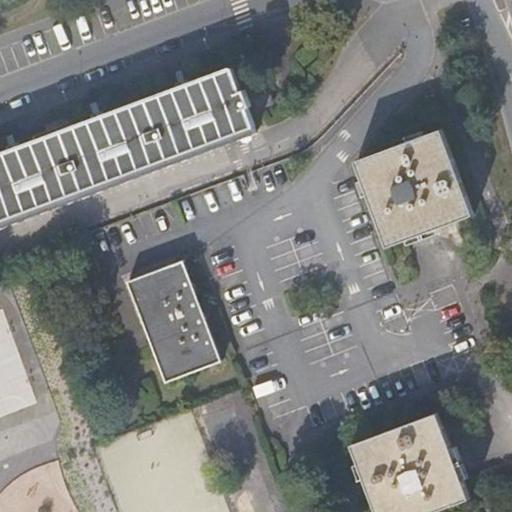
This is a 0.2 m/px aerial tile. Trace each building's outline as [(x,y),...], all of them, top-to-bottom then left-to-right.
[(243,112),(246,111),(241,98),(238,99),(227,73),(0,158),(0,232),(253,138),(243,112)] [(255,104),(272,97),(264,77),(247,83),(255,104)] [(389,251),(482,218),(446,122),(353,155),(389,251)] [(171,396),(229,374),(191,274),(134,294),(171,396)] [(372,511),(445,511),(478,500),(441,404),(345,440),(372,511)]
